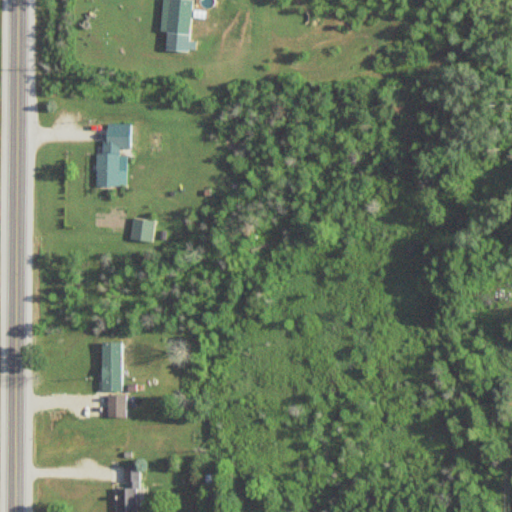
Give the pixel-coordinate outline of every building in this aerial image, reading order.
[(165,0),(162,48),(192,50),(193,40),(187,40),(189,0),(165,0)] [(127,146),(128,122),(103,122),(103,152),(93,152),(93,185),(124,185),(124,168),(117,168),(117,146),(127,146)] [(100,342),(100,391),(120,391),(120,342),(100,342)] [(106,417),(124,417),(124,395),(106,395),(106,417)] [(113,511),(136,511),(137,466),(122,466),(122,487),(114,487),(113,511)]
